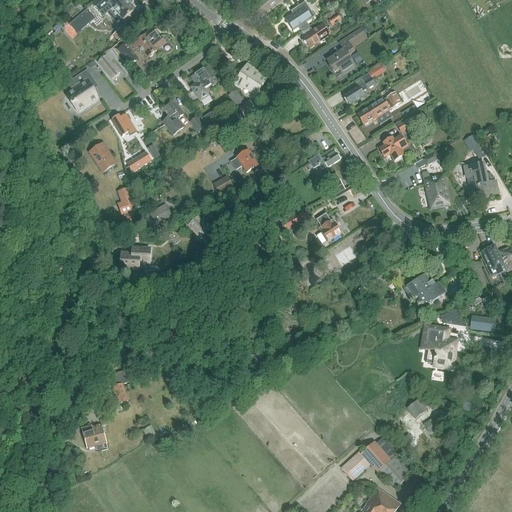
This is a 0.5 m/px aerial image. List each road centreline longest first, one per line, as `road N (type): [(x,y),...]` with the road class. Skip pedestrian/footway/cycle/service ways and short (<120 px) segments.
road 1 (residential): [(0,508),(75,267),(73,207),(54,157),(235,31)]
road 2 (tertiary): [(501,223),(432,233),(399,220),(300,80),(235,31)]
road 3 (tertiary): [(442,511),(511,393)]
